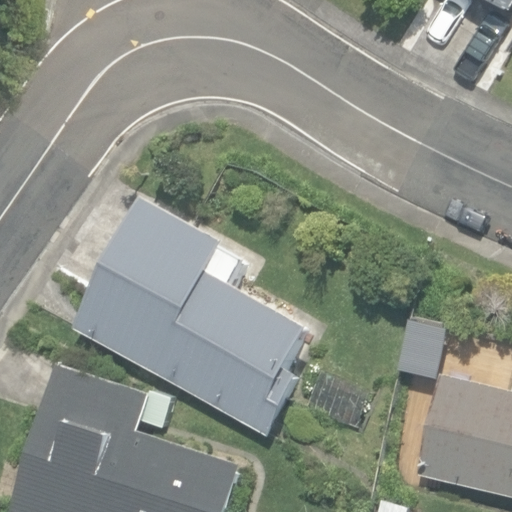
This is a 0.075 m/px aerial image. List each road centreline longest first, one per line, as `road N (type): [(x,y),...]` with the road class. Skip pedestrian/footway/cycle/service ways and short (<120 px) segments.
road 1 (residential): [(511,182),(411,135),(251,42),(158,38)]
road 2 (residential): [(158,38),(126,53),(88,91),(0,207)]
